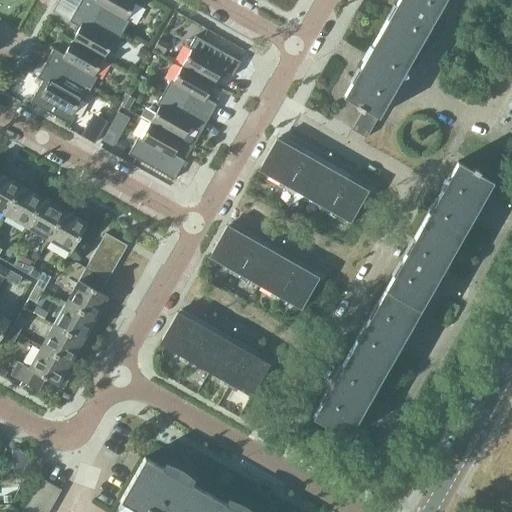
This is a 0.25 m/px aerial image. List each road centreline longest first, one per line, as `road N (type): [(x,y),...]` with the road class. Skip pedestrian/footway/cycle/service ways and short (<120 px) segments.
road 1 (residential): [(266,458),(417,187),(269,99)]
road 2 (residential): [(192,234),(0,120)]
road 3 (residential): [(266,458),(113,373)]
road 4 (residential): [(464,0),(413,90),(474,127)]
road 5 (tertiary): [(429,511),(511,367)]
road 6 (residential): [(113,373),(192,234)]
road 7 (residential): [(192,234),(269,99)]
